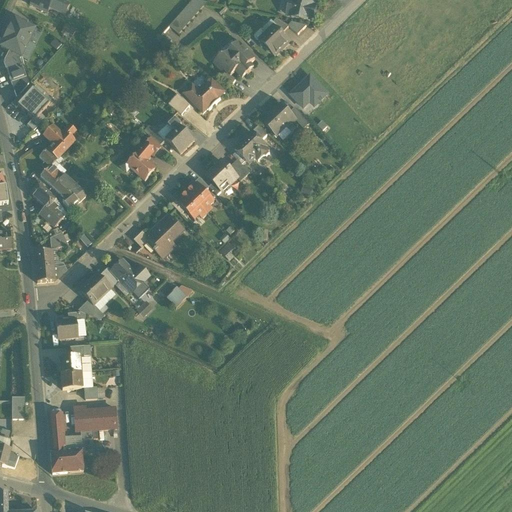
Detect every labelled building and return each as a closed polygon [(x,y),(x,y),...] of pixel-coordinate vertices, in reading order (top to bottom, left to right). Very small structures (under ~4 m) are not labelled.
[(32,0),(29,7),(47,15),(49,10),(53,0),(32,0)] [(53,0),(49,10),(64,17),(69,7),(54,0),(53,0)] [(300,20),(312,23),(315,8),(313,8),(314,1),(311,0),(294,0),(294,3),(291,2),(288,17),(292,18),(291,19),(300,21),(300,20)] [(170,27),(179,35),(207,4),(194,1),(170,27)] [(64,17),(70,20),(74,9),(69,7),(64,17)] [(283,34),(288,28),(289,28),(288,28),(276,20),(273,24),(275,27),(283,34)] [(34,31),(14,21),(0,49),(8,53),(20,59),(34,31)] [(273,24),(271,22),(263,30),(263,31),(267,34),(273,28),(275,27),(273,24)] [(291,24),(288,28),(289,28),(288,28),(297,36),(306,27),(291,24)] [(281,36),(283,34),(275,27),(273,28),(275,30),(281,36)] [(63,38),(67,42),(74,33),(69,30),(63,38)] [(267,34),(263,31),(261,31),(254,37),(254,40),(258,44),(260,42),(275,58),(282,50),(282,49),(288,43),(281,36),(275,30),(269,36),(267,34)] [(41,35),(34,31),(20,59),(27,63),(41,35)] [(61,46),(55,41),(49,46),(55,52),(61,46)] [(245,79),(251,73),(248,69),(251,66),(255,62),(238,44),(235,47),(223,59),(221,57),(213,65),(217,68),(220,68),(221,73),(224,72),(225,73),(230,79),(231,78),(235,74),(239,78),(241,75),(245,79)] [(223,59),(235,47),(232,44),(220,57),(221,57),(223,59)] [(20,59),(8,53),(3,63),(16,99),(19,96),(28,86),(19,61),(20,59)] [(100,80),(93,73),(88,79),(95,85),(100,80)] [(221,80),(232,87),(236,81),(231,78),(230,79),(225,73),(221,80)] [(314,99),(319,104),(327,96),(310,78),(291,97),(303,110),(310,104),(314,99)] [(185,95),(203,113),(207,110),(209,113),(220,102),(217,100),(224,93),(212,81),(212,82),(211,81),(209,80),(207,80),(205,82),(205,83),(206,86),(206,87),(199,94),(192,87),(185,95)] [(45,95),(36,86),(23,100),(17,108),(31,121),(33,123),(41,116),(49,106),(41,99),(45,95)] [(169,107),(182,117),(190,107),(178,95),(169,107)] [(11,105),(16,109),(17,108),(23,100),(19,96),(16,99),(11,105)] [(314,99),(310,104),(314,108),(319,104),(314,99)] [(263,124),(277,139),(278,138),(287,130),(295,122),(289,115),(281,107),(263,124)] [(295,122),(304,131),(310,126),(295,110),(289,115),(295,122)] [(45,120),(41,116),(33,123),(31,121),(26,127),(33,133),(45,120)] [(166,125),(168,126),(174,133),(180,128),(181,128),(182,127),(173,118),(166,125)] [(327,128),(322,122),(317,127),(323,133),(327,128)] [(166,141),(174,133),(168,126),(158,136),(164,143),(166,141)] [(148,137),(153,132),(149,127),(144,133),(148,137)] [(78,138),(71,131),(69,130),(62,137),(53,128),(44,137),(53,146),(63,154),(78,138)] [(194,143),(181,128),(180,128),(174,133),(166,141),(180,156),(194,143)] [(253,132),(262,142),(267,137),(258,128),(253,132)] [(287,130),(278,138),(283,143),(291,135),(287,130)] [(148,137),(152,140),(160,147),(164,143),(158,136),(153,132),(148,137)] [(246,163),(249,166),(255,160),(258,162),(264,157),(266,158),(270,155),(269,154),(252,134),(234,150),(236,153),(246,163)] [(161,148),(160,147),(152,140),(144,149),(153,157),(161,148)] [(47,153),(56,161),(63,154),(53,146),(47,153)] [(144,149),(130,166),(128,168),(130,170),(145,182),(155,170),(146,163),(152,156),(153,158),(153,157),(144,149)] [(44,164),(49,168),(50,166),(52,167),(55,163),(57,161),(56,161),(47,153),(46,152),(39,159),(44,164)] [(232,157),(238,163),(241,167),(246,163),(236,153),(232,157)] [(127,174),(130,170),(128,168),(130,166),(126,162),(120,169),(127,174)] [(66,173),(55,163),(52,167),(62,177),(63,176),(66,173)] [(222,194),(223,195),(224,194),(221,192),(227,186),(230,189),(238,181),(229,171),(222,163),(216,168),(217,169),(215,171),(214,170),(206,178),(213,185),(222,194)] [(250,176),(241,167),(238,163),(229,171),(238,181),(241,185),(250,176)] [(41,177),(52,188),(62,177),(52,167),(50,166),(49,168),(46,171),(41,177)] [(63,198),(69,192),(74,186),(63,176),(62,177),(52,188),(63,198)] [(205,194),(209,189),(200,180),(195,184),(197,187),(198,186),(205,194)] [(46,209),(47,210),(52,204),(56,200),(48,193),(39,185),(30,195),(46,209)] [(213,185),(209,189),(217,198),(222,194),(213,185)] [(85,198),(74,186),(69,192),(72,195),(62,203),(68,210),(77,203),(78,204),(85,198)] [(197,187),(188,195),(205,213),(214,203),(205,194),(198,186),(197,187)] [(221,192),(224,194),(230,189),(227,186),(221,192)] [(313,191),(304,187),(301,195),(310,198),(313,191)] [(207,216),(205,213),(188,195),(179,204),(178,205),(186,212),(195,222),(200,217),(203,220),(207,216)] [(66,215),(56,200),(52,204),(57,208),(55,210),(60,216),(59,218),(61,221),(66,215)] [(172,207),(181,217),(186,212),(178,205),(179,204),(177,202),(172,207)] [(41,214),(55,228),(61,221),(59,218),(60,216),(55,210),(57,208),(52,204),(47,210),(46,209),(41,214)] [(154,254),(163,263),(176,250),(171,245),(183,233),(168,218),(157,229),(158,230),(149,239),(148,240),(151,243),(158,250),(154,254)] [(49,233),(52,239),(61,234),(62,234),(57,229),(49,233)] [(0,252),(11,251),(9,233),(0,234),(0,252)] [(134,242),(142,251),(151,243),(148,240),(149,239),(143,233),(134,242)] [(67,247),(65,243),(63,237),(61,234),(52,239),(50,240),(51,251),(56,250),(67,247)] [(231,240),(226,235),(220,240),(225,246),(231,240)] [(80,240),(87,248),(91,245),(84,237),(80,240)] [(229,245),(219,254),(224,259),(234,250),(229,245)] [(44,268),(52,267),(57,263),(56,250),(51,251),(51,253),(34,255),(35,270),(44,270),(44,268)] [(63,265),(57,263),(52,267),(53,274),(64,268),(63,265)] [(130,294),(131,295),(142,285),(143,284),(147,280),(138,271),(134,275),(122,263),(111,273),(110,274),(120,284),(130,294)] [(53,274),(52,267),(44,268),(44,270),(35,270),(37,285),(53,283),(53,274)] [(53,274),(53,283),(55,283),(67,272),(64,268),(53,274)] [(108,270),(103,275),(114,287),(115,288),(116,288),(120,284),(110,274),(111,273),(108,270)] [(110,291),(114,287),(103,275),(99,279),(110,291)] [(88,303),(93,307),(109,292),(110,291),(99,279),(96,276),(79,293),(88,303)] [(126,298),(130,294),(120,284),(116,288),(126,298)] [(148,291),(142,285),(131,295),(138,301),(148,291)] [(179,291),(187,299),(193,292),(182,288),(179,291)] [(166,301),(175,310),(187,299),(179,291),(178,289),(166,301)] [(108,310),(104,307),(114,297),(109,292),(93,307),(99,313),(102,316),(108,310)] [(78,313),(92,319),(99,313),(93,307),(88,303),(78,313)] [(138,311),(143,316),(151,308),(146,304),(138,311)] [(99,322),(104,318),(102,316),(99,313),(92,319),(99,322)] [(67,316),(68,323),(75,322),(75,323),(80,322),(79,314),(67,316)] [(56,324),(58,342),(78,339),(75,323),(75,322),(68,323),(56,324)] [(83,322),(80,322),(75,323),(78,339),(86,338),(83,322)] [(69,349),(70,360),(79,360),(84,360),(84,358),(83,348),(69,349)] [(84,360),(79,360),(80,375),(89,374),(88,357),(84,358),(84,360)] [(61,376),(80,375),(79,360),(70,360),(59,361),(61,376)] [(89,374),(80,375),(81,389),(84,388),(84,389),(91,389),(90,374),(89,374)] [(81,390),(81,389),(80,375),(61,376),(62,392),(81,390)] [(84,389),(85,401),(97,400),(96,390),(96,389),(91,389),(84,389)] [(11,422),(24,422),(24,400),(11,400),(11,422)] [(75,434),(79,434),(92,433),(97,432),(116,431),(114,411),(85,413),(84,408),(73,409),(75,434)] [(47,416),(49,446),(60,445),(60,440),(63,440),(61,415),(47,416)] [(0,436),(0,440),(8,443),(11,434),(2,430),(1,434),(0,436)] [(94,455),(93,442),(92,433),(79,434),(80,438),(81,451),(81,456),(94,455)] [(80,438),(63,440),(60,440),(60,445),(61,453),(64,453),(81,451),(80,438)] [(0,448),(9,451),(11,443),(8,443),(0,440),(0,448)] [(49,446),(50,454),(61,453),(60,445),(49,446)] [(5,469),(5,467),(9,456),(10,451),(9,451),(0,448),(0,466),(2,467),(5,469)] [(83,473),(81,456),(81,451),(64,453),(66,474),(76,473),(83,473)] [(64,453),(61,453),(50,454),(50,463),(51,475),(66,474),(64,453)] [(17,458),(9,456),(5,467),(14,469),(17,458)]
